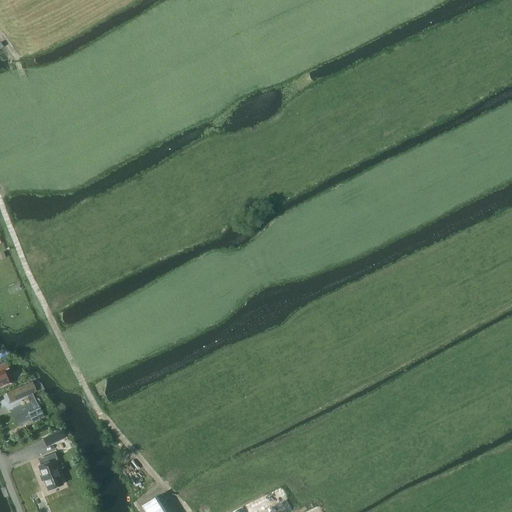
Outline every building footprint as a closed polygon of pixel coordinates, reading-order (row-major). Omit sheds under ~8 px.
[(0,386),(9,382),(4,370),(8,368),(5,362),(0,364),(0,386)] [(33,382),(6,393),(11,403),(37,392),(33,382)] [(37,400),(17,408),(23,422),(32,419),(33,421),(39,419),(44,416),(37,400)] [(61,430),(43,439),(47,447),(65,438),(61,430)] [(48,462),(38,466),(48,490),(62,485),(53,460),(56,459),(54,454),(46,457),(48,462)] [(166,511),(157,497),(143,506),(146,511),(166,511)]
